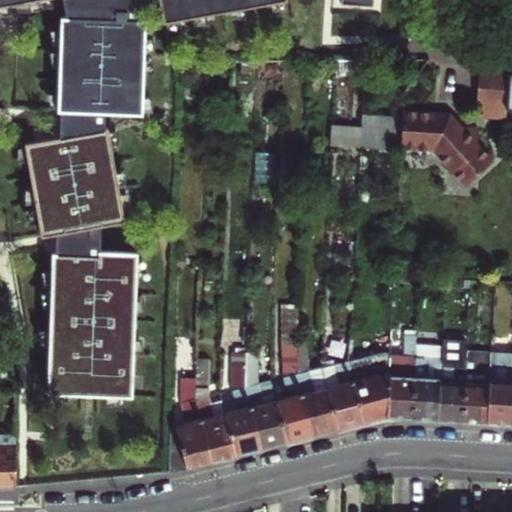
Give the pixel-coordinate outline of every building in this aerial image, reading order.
[(0,0),(0,7),(36,0),(61,0),(65,17),(59,17),(56,111),(59,111),(58,136),(23,142),(40,235),(55,232),(54,252),(51,252),(46,392),(131,395),(136,251),(98,250),(99,224),(123,220),(106,127),(103,128),(103,112),(141,114),(144,20),(137,19),(137,3),(152,0),(157,0),(162,22),(271,0),(0,0)] [(365,59),(338,59),(338,70),(356,69),(356,75),(364,75),(365,59)] [(254,72),(254,60),(242,60),(242,72),(254,72)] [(506,104),(507,89),(508,74),(478,72),(475,117),(505,119),(506,104)] [(432,149),(463,185),(493,160),(476,143),(477,128),(461,126),(450,113),(442,120),(434,120),(434,112),(402,110),(402,116),(400,147),(432,149)] [(450,113),(434,112),(434,120),(442,120),(450,113)] [(360,147),(400,149),(400,147),(402,116),(362,114),(361,127),(360,147)] [(360,147),(361,127),(331,125),(330,145),(360,147)] [(276,151),(256,149),(253,178),(272,180),(276,151)] [(281,304),(281,344),(297,344),(297,338),(299,304),(281,304)] [(386,417),(411,418),(415,346),(415,335),(405,335),(404,355),(389,354),(386,417)] [(337,429),(327,388),(313,391),(308,370),(306,338),(297,338),(297,344),(296,371),(312,436),(337,429)] [(312,436),(296,371),(297,344),(281,344),(281,373),(287,397),(275,400),(286,442),(312,436)] [(436,420),(440,362),(440,356),(426,355),(426,347),(415,346),(411,418),(436,420)] [(440,354),(440,348),(426,347),(426,355),(440,356),(440,354)] [(436,420),(461,421),(465,350),(450,349),(450,355),(449,362),(440,362),(436,420)] [(461,421),(486,422),(490,352),(465,350),(461,421)] [(386,417),(389,354),(389,351),(387,351),(347,361),(363,423),(386,417)] [(260,449),(244,384),(245,352),(232,352),(232,389),(237,410),(225,413),(235,455),(260,449)] [(260,449),(286,442),(275,400),(271,382),(258,385),(257,352),(245,352),(244,384),(260,449)] [(510,424),(511,400),(511,352),(490,352),(486,422),(510,424)] [(440,362),(449,362),(450,355),(440,354),(440,356),(440,362)] [(211,461),(235,455),(225,413),(213,416),(208,395),(209,358),(196,358),(195,378),(195,396),(211,461)] [(337,429),(363,423),(347,361),(335,363),(340,384),(327,388),(337,429)] [(335,363),(322,367),(327,388),(340,384),(335,363)] [(308,370),(313,391),(327,388),(322,367),(308,370)] [(211,461),(195,396),(195,378),(181,377),(180,402),(181,402),(186,424),(170,428),(168,472),(211,461)] [(0,486),(14,486),(15,433),(0,433),(0,486)]
